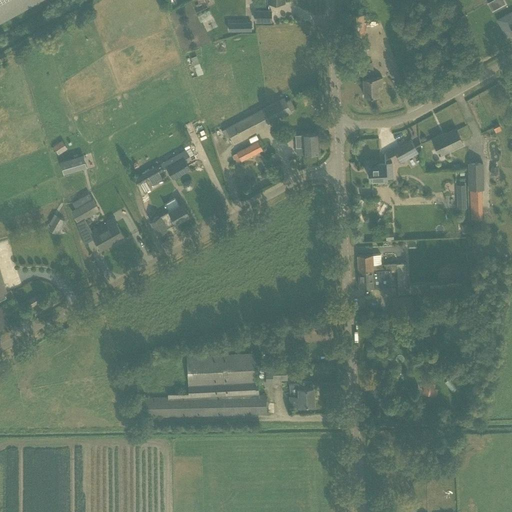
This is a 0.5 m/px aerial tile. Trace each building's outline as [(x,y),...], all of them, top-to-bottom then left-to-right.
[(0,0),(0,23),(42,0),(0,0)] [(505,3),(502,0),(493,0),(488,3),(492,10),(505,3)] [(256,11),(256,22),(272,22),(272,10),(256,11)] [(511,11),(498,20),(507,38),(511,35),(511,11)] [(365,43),(364,15),(349,15),(350,43),(365,43)] [(351,49),(352,71),(373,70),(372,62),(365,63),(365,48),(351,49)] [(196,73),(201,72),(198,56),(192,57),(196,73)] [(379,89),(383,89),(382,77),(363,79),(364,97),(379,96),(379,89)] [(284,97),(263,108),(271,123),(292,111),(284,97)] [(261,129),(252,114),(226,128),(234,143),(237,142),(261,129)] [(463,144),(460,138),(456,129),(442,135),(442,134),(432,139),(440,155),(463,144)] [(296,146),(297,154),(304,153),(304,154),(320,153),(318,133),(303,134),(304,145),(296,146)] [(58,155),(68,149),(62,140),(53,146),(58,155)] [(385,160),(395,154),(400,162),(418,153),(411,140),(385,155),(385,160)] [(260,141),(232,152),(235,162),(264,151),(260,141)] [(64,174),(87,167),(83,155),(60,162),(64,174)] [(189,169),(185,160),(183,157),(166,166),(173,178),(189,169)] [(393,178),(392,172),(392,162),(377,163),(378,166),(369,166),(369,179),(393,178)] [(468,162),(469,189),(470,189),(471,219),(483,219),(482,189),(485,189),(484,162),(468,162)] [(163,180),(159,173),(164,170),(160,163),(134,178),(138,185),(148,179),(152,186),(163,180)] [(72,210),(78,221),(100,209),(94,198),(92,198),(89,193),(73,202),(76,208),(72,210)] [(466,209),(466,194),(457,194),(457,209),(466,209)] [(153,226),(158,235),(168,229),(167,228),(176,223),(190,215),(183,203),(150,221),(153,226)] [(65,221),(57,216),(51,225),(49,229),(56,234),(59,229),(61,230),(65,222),(65,221)] [(90,230),(101,250),(124,237),(115,221),(105,227),(102,223),(90,230)] [(358,255),(358,271),(383,270),(397,269),(399,294),(411,294),(427,292),(426,285),(410,286),(410,288),(408,288),(406,262),(374,264),(373,254),(358,255)] [(384,277),(383,270),(358,271),(359,289),(376,288),(383,287),(382,277),(384,277)] [(412,314),(412,296),(392,297),(392,315),(412,314)] [(259,329),(260,336),(263,336),(270,335),(269,328),(259,329)] [(136,417),(267,414),(267,394),(259,394),(258,382),(256,382),(255,352),(187,356),(189,392),(168,393),(168,396),(136,397),(136,417)] [(294,374),(308,372),(307,365),(293,367),(294,374)] [(281,380),(287,379),(287,367),(266,368),(266,380),(273,380),(273,384),(281,384),(281,380)] [(422,393),(438,397),(439,391),(439,389),(424,386),(422,393)] [(291,405),(314,404),(313,387),(299,388),(299,395),(290,395),(291,405)] [(441,408),(442,399),(426,398),(425,408),(441,408)] [(451,454),(435,455),(435,470),(451,469),(451,454)]
